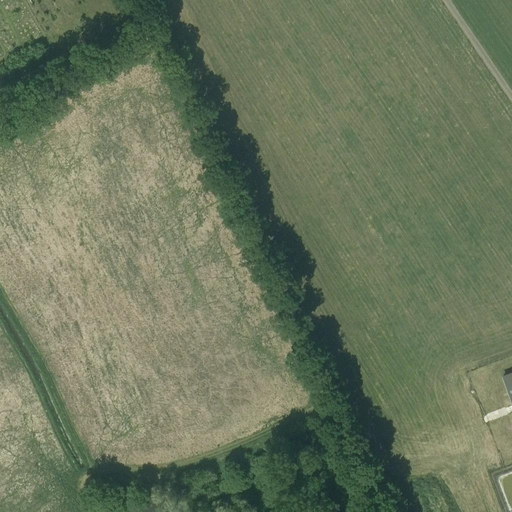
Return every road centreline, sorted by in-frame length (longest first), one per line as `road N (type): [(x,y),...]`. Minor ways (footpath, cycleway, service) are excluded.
road 1 (track): [(138,0),(377,511)]
road 2 (track): [(0,130),(152,30)]
